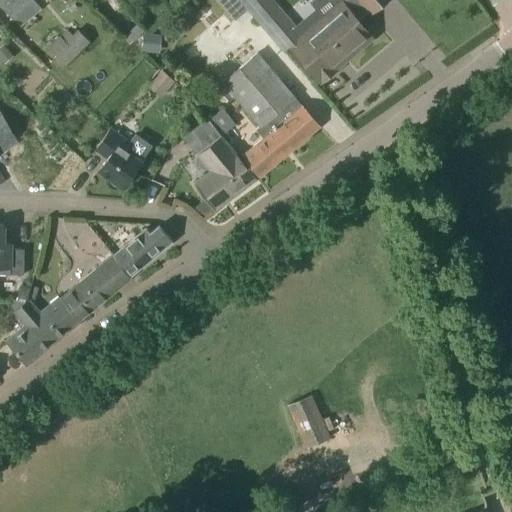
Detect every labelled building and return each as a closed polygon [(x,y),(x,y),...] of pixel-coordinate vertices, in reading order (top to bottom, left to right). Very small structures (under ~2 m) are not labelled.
[(42,10),(34,0),(0,0),(0,2),(8,13),(20,27),(42,10)] [(217,0),(235,20),(248,9),(247,8),(240,0),(217,0)] [(302,26),(305,30),(301,33),(273,0),(255,0),(247,8),(248,9),(284,52),(290,47),(321,82),(337,69),(332,63),(364,37),(352,23),(367,11),(358,0),(340,0),(323,15),(320,10),(302,26)] [(358,0),(367,11),(370,14),(385,0),(358,0)] [(123,37),(130,45),(146,30),(139,22),(123,37)] [(48,47),(66,65),(90,42),(78,30),(73,35),(67,29),(48,47)] [(151,43),(161,44),(162,35),(143,33),(141,51),(150,52),(151,43)] [(13,55),(6,47),(0,52),(0,58),(4,63),(13,55)] [(272,132),(288,152),(319,126),(258,55),(239,70),(224,82),(260,126),(264,122),(272,132)] [(160,73),(155,79),(168,89),(173,84),(174,82),(162,71),(160,73)] [(206,120),(220,137),(236,123),(222,107),(206,120)] [(0,150),(16,141),(0,114),(0,150)] [(256,178),(220,137),(206,120),(205,120),(184,138),(210,170),(193,183),(213,210),(256,178)] [(129,141),(112,129),(96,149),(108,157),(99,170),(122,187),(142,159),(152,145),(135,133),(129,141)] [(288,152),(272,132),(263,140),(243,156),(259,176),(288,152)] [(131,275),(172,241),(159,225),(150,232),(146,228),(115,254),(131,275)] [(0,274),(24,275),(24,249),(11,249),(11,244),(4,244),(4,226),(0,226),(0,274)] [(130,276),(131,275),(115,254),(113,255),(113,254),(60,296),(79,320),(130,277),(130,276)] [(29,297),(31,287),(20,284),(18,297),(27,299),(29,297)] [(41,310),(29,298),(23,303),(14,310),(27,328),(9,342),(27,364),(79,320),(60,296),(41,310)] [(306,448),(330,437),(312,395),(287,405),(306,448)]
